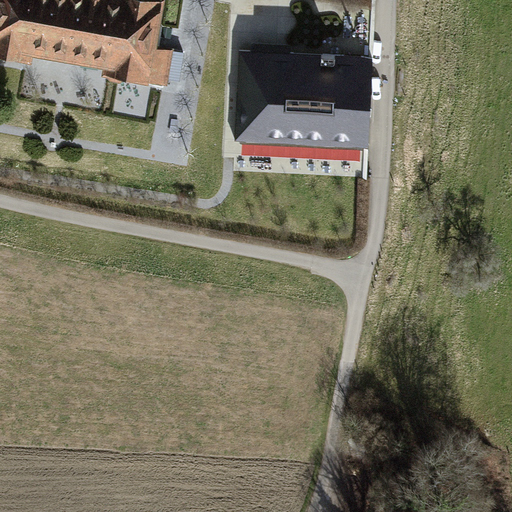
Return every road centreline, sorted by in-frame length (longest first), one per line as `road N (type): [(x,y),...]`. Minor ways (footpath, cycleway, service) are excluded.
road 1 (track): [(0,201),(358,274),(376,240),(384,0)]
road 2 (track): [(315,511),(331,464),(358,274)]
